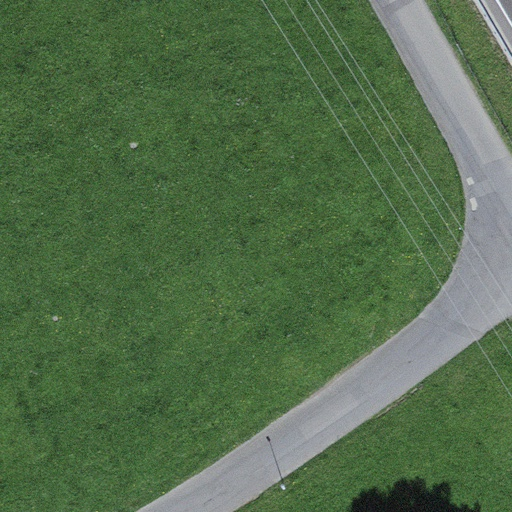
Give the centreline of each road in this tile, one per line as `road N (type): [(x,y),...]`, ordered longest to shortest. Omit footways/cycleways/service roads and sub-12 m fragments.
road 1 (residential): [(511,260),(486,295),(204,511)]
road 2 (residential): [(400,0),(511,215)]
